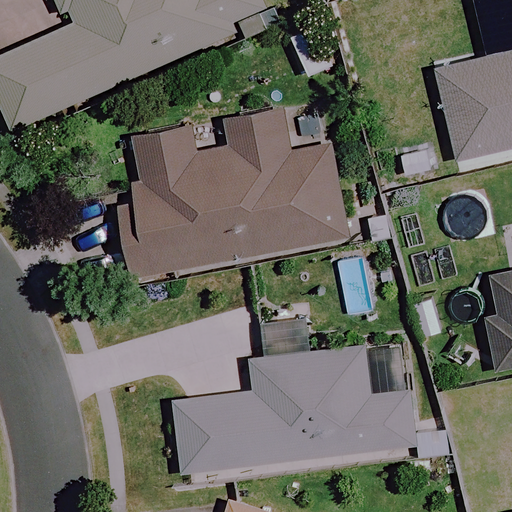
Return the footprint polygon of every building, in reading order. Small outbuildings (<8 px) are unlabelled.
[(63,0),(74,25),(0,55),(0,84),(19,128),(206,49),(202,40),(274,9),(270,0),(63,0)] [(511,52),(441,69),(461,157),(511,145),(511,52)] [(298,150),(292,111),(234,120),(237,145),(206,150),(202,128),(138,137),(147,203),(126,206),(136,274),(356,241),(342,144),(298,150)] [(511,273),(497,276),(504,312),(493,315),(503,367),(511,365),(511,273)] [(390,392),(384,343),(257,358),(261,392),(182,401),(190,474),(423,447),(416,389),(390,392)] [(301,511),(233,493),(227,511),(301,511)]
